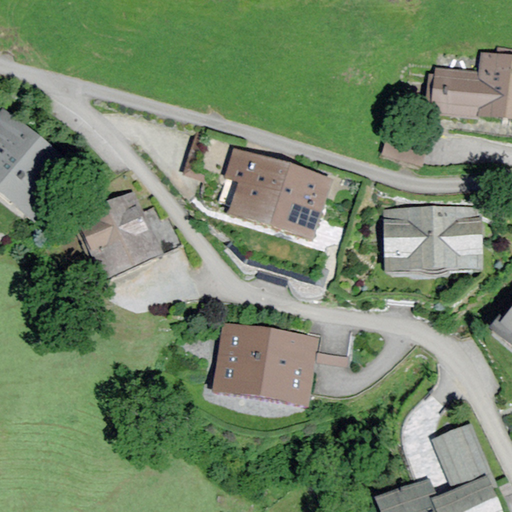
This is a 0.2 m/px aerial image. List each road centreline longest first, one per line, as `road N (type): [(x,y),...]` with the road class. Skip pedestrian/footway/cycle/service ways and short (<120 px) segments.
road 1 (residential): [(511,463),(453,352),(409,329),(264,303),(236,290),(53,82)]
road 2 (residential): [(511,175),(458,185),(403,181),(53,82)]
